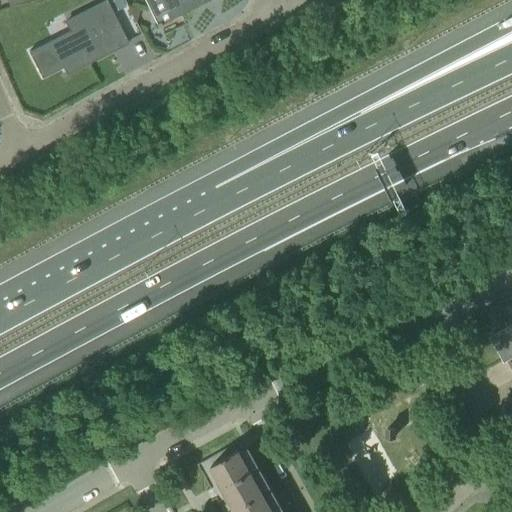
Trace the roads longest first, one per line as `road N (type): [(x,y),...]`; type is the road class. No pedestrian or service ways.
road 1 (motorway): [(0,373),(511,113)]
road 2 (motorway): [(511,28),(223,199)]
road 3 (motorway): [(511,58),(223,199)]
road 4 (residential): [(22,162),(283,21)]
road 5 (motorway): [(223,199),(0,319)]
road 6 (residential): [(246,399),(421,316)]
road 7 (residential): [(495,463),(421,316)]
road 8 (residential): [(132,459),(246,399)]
road 9 (residential): [(246,399),(307,511)]
